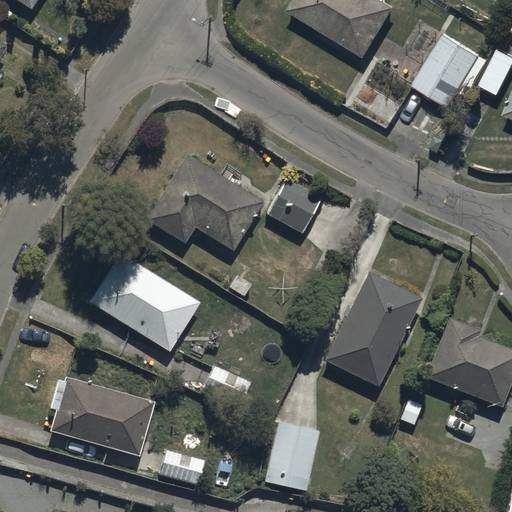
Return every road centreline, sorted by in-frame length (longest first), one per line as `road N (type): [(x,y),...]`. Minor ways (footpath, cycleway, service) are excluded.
road 1 (residential): [(147,25),(356,157),(511,227)]
road 2 (residential): [(147,25),(0,255)]
